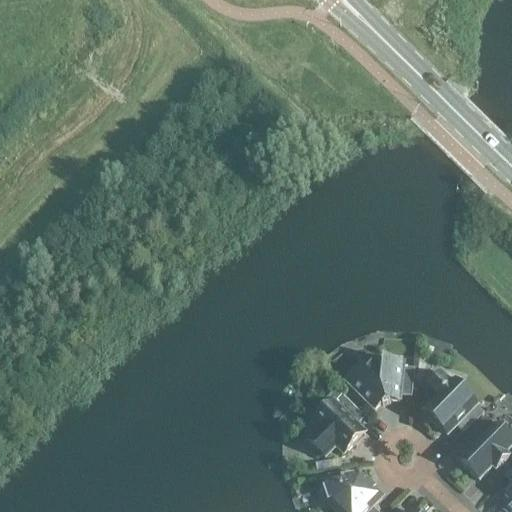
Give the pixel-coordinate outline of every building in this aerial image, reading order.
[(364,376),(361,373),(348,386),(375,413),(381,406),(382,408),(390,405),(389,403),(399,404),(400,399),(412,400),(415,372),(403,371),(403,367),(384,365),(384,369),(372,367),(364,376)] [(429,419),(428,421),(438,432),(440,430),(447,437),(455,428),(464,437),(484,416),(452,384),(451,386),(443,378),(426,395),(434,403),(423,413),(429,419)] [(344,457),(356,445),(365,437),(357,429),(365,420),(336,392),(322,406),(328,412),(313,427),(321,434),(310,446),(325,461),(336,449),(344,457)] [(478,447),(460,465),(479,483),(492,469),(496,473),(509,459),(505,456),(511,449),(511,443),(496,428),(495,429),(485,420),(468,437),(478,447)] [(511,511),(511,473),(508,477),(511,480),(511,490),(502,500),(511,509),(511,511)] [(374,511),(372,510),(381,500),(374,493),(376,491),(375,490),(374,491),(368,485),(369,484),(368,483),(366,485),(360,479),(348,481),(347,476),(349,476),(349,475),(328,478),(328,480),(330,479),(330,484),(323,485),(325,491),(323,492),(323,493),(326,493),(329,503),(327,504),(327,505),(330,504),(331,509),(334,511),(374,511)]
